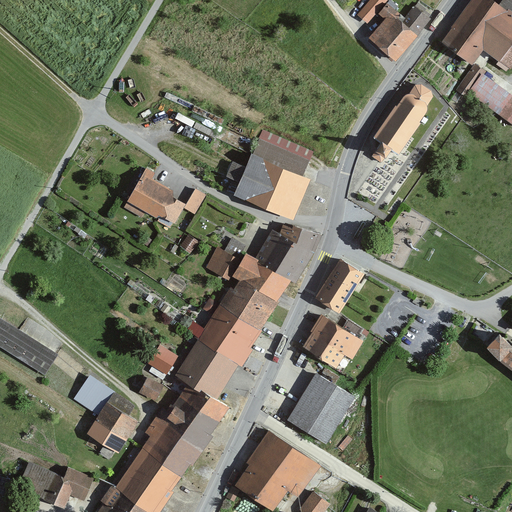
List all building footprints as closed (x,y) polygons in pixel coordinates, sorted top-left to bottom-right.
[(369,0),(356,14),(367,25),(391,0),(369,0)] [(491,0),(474,0),(443,44),(470,62),(480,48),(499,61),(511,44),(511,42),(511,0),(502,0),(498,5),(491,0)] [(369,40),(395,62),(417,35),(401,21),(404,18),(389,4),(380,13),(387,21),(369,40)] [(401,21),(417,35),(429,17),(415,6),(404,18),(401,21)] [(467,76),(458,89),(465,94),(468,89),(511,120),(511,93),(481,72),(483,69),(476,64),(467,76)] [(395,102),(374,133),(383,139),(377,148),(386,154),(391,146),(399,152),(421,119),(420,118),(427,107),(428,101),(433,93),(432,87),(422,81),(415,81),(410,89),(405,92),(397,103),(395,102)] [(228,189),(285,214),(309,158),(261,137),(254,153),(253,152),(246,168),(233,163),(227,175),(233,178),(228,189)] [(160,214),(170,195),(173,189),(151,177),(154,171),(146,167),(130,198),(160,214)] [(206,193),(195,187),(185,205),(195,212),(206,193)] [(170,195),(160,214),(157,220),(170,227),(183,201),(170,195)] [(286,222),(280,230),(312,250),(320,236),(298,222),(295,227),(286,222)] [(293,279),(312,250),(280,230),(274,226),(256,255),(289,276),(293,279)] [(198,240),(189,234),(182,244),(191,251),(198,240)] [(218,246),(208,266),(229,276),(239,257),(218,246)] [(275,299),(289,276),(256,255),(247,250),(233,273),(241,277),(275,299)] [(343,254),(319,295),(343,308),(366,267),(343,254)] [(258,325),(275,299),(241,277),(234,288),(231,287),(222,302),(258,325)] [(214,314),(222,302),(211,296),(204,308),(214,314)] [(422,301),(415,297),(412,301),(419,305),(422,301)] [(237,359),(258,325),(222,302),(214,314),(200,336),(236,358),(237,359)] [(314,333),(304,348),(336,368),(346,353),(350,356),(361,339),(323,315),(312,332),(314,333)] [(1,317),(0,318),(0,341),(44,372),(56,355),(1,317)] [(511,343),(500,333),(485,350),(511,373),(511,343)] [(213,394),(236,358),(200,336),(178,371),(190,379),(213,394)] [(160,344),(150,362),(166,372),(177,354),(160,344)] [(100,415),(90,431),(118,449),(137,421),(127,415),(134,404),(90,375),(75,398),(100,415)] [(317,375),(289,421),(329,445),(357,398),(317,375)] [(163,383),(147,376),(141,389),(156,397),(163,383)] [(200,441),(225,401),(213,394),(190,379),(169,411),(162,406),(157,414),(200,441)] [(181,471),(200,441),(157,414),(147,430),(150,432),(142,446),(181,471)] [(273,431),(236,481),(273,508),(289,487),(296,492),(317,463),(273,431)] [(104,444),(100,451),(111,457),(115,449),(104,444)] [(156,511),(181,471),(142,446),(116,486),(156,511)] [(71,491),(82,497),(91,479),(70,469),(66,477),(37,465),(24,486),(63,505),(71,491)] [(239,489),(233,485),(228,496),(234,499),(239,489)] [(155,511),(156,511),(116,486),(99,511),(155,511)] [(314,491),(303,509),(307,511),(321,511),(329,501),(314,491)]
